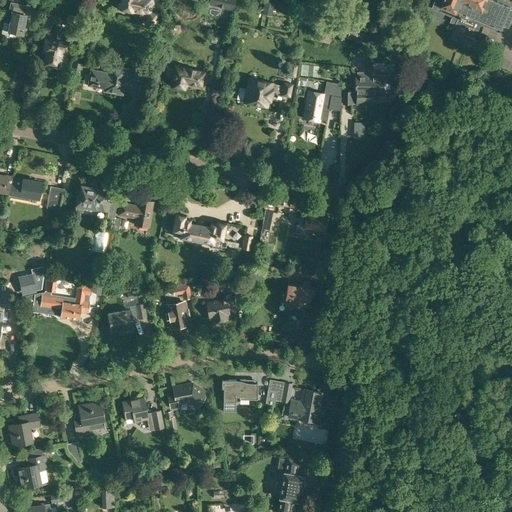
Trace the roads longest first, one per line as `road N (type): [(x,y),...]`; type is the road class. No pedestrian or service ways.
road 1 (residential): [(0,127),(352,194)]
road 2 (residential): [(0,397),(229,352),(315,364)]
road 3 (residential): [(328,511),(354,372),(315,364)]
road 4 (residential): [(315,364),(352,194)]
road 5 (residential): [(352,194),(395,127),(399,52)]
